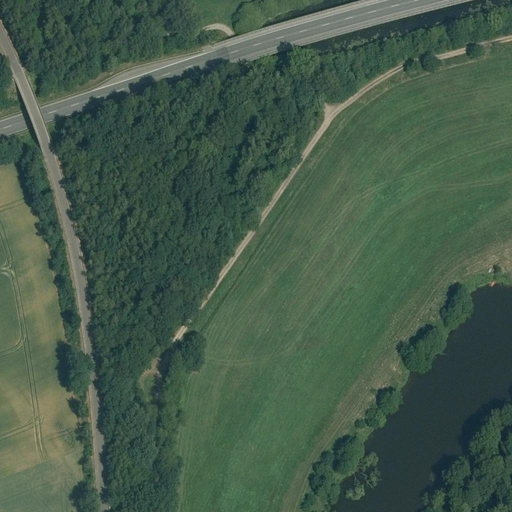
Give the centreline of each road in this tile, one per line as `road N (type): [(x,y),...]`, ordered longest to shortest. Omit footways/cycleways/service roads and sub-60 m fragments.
road 1 (unclassified): [(113,511),(91,280),(0,37)]
road 2 (track): [(334,111),(172,344),(155,413),(153,511)]
road 3 (primary): [(430,0),(0,131)]
road 4 (track): [(102,0),(174,34),(223,27),(254,78),(297,89),(334,111)]
road 5 (track): [(334,111),(404,64),(511,38)]
